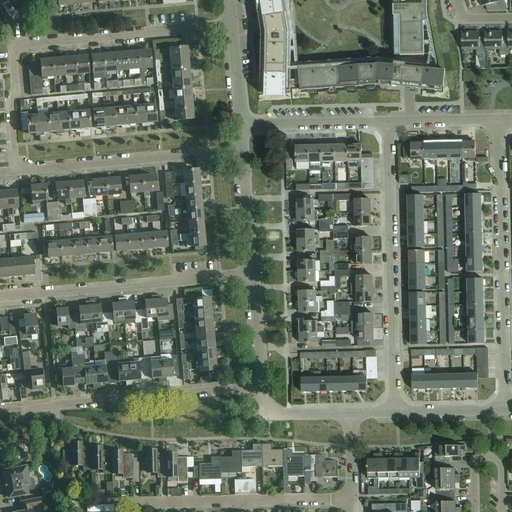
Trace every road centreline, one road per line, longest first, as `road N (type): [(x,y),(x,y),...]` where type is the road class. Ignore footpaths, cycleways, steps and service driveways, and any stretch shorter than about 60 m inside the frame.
road 1 (residential): [(17,172),(11,99),(21,46),(232,25)]
road 2 (residential): [(505,408),(498,119)]
road 3 (residential): [(395,411),(386,123)]
road 4 (residential): [(0,297),(254,274)]
road 5 (residential): [(21,408),(264,388)]
road 6 (residential): [(17,172),(243,150)]
road 7 (residential): [(350,500),(149,502),(135,511)]
road 8 (unclassified): [(241,126),(386,123)]
road 9 (residential): [(503,511),(502,466),(488,455),(473,469),(475,511)]
road 10 (residential): [(254,274),(243,150)]
